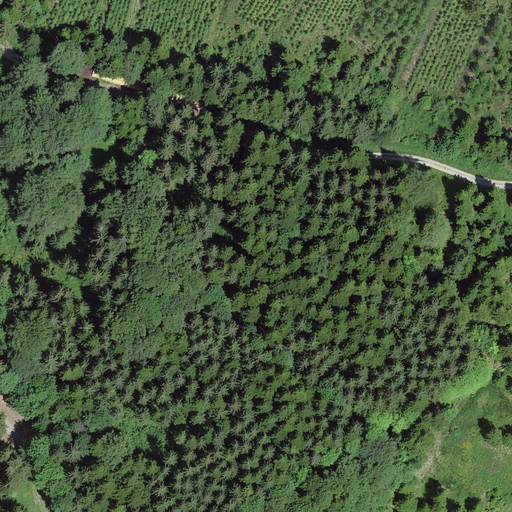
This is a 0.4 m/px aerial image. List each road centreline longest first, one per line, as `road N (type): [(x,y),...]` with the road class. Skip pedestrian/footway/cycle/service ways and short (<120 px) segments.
road 1 (track): [(511,185),(397,157),(315,152),(0,49)]
road 2 (track): [(264,511),(511,361)]
